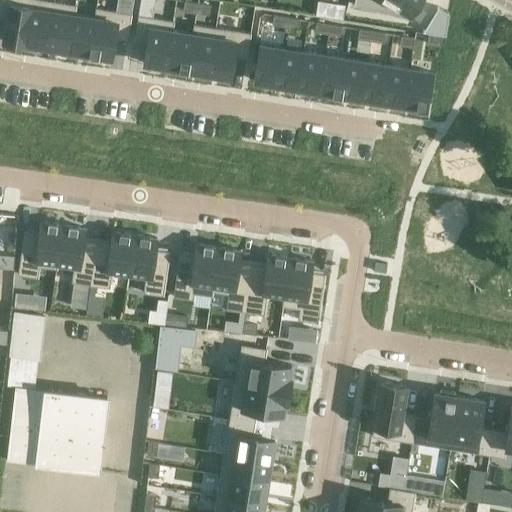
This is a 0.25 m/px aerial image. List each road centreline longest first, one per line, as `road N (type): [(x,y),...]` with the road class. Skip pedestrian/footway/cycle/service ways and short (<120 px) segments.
road 1 (residential): [(0,71),(378,132)]
road 2 (residential): [(350,228),(0,176)]
road 3 (residential): [(345,332),(317,511)]
road 4 (residential): [(511,361),(345,332)]
